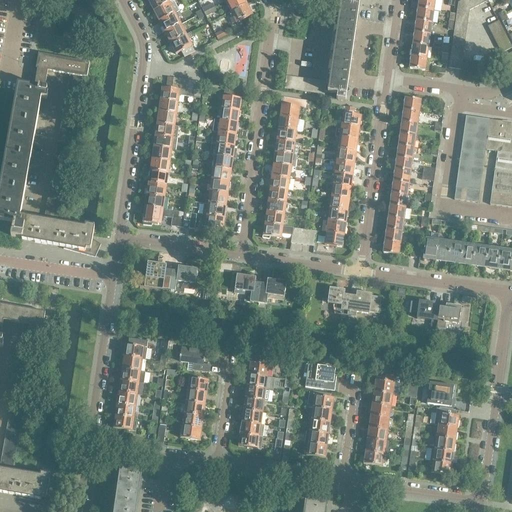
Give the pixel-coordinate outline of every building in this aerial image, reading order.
[(170,3),(168,0),(149,0),(148,1),(154,12),(170,3)] [(247,4),(244,0),(228,0),(225,2),(231,13),(247,4)] [(345,101),(357,20),(360,1),(352,0),(350,0),(350,5),(337,3),(326,82),(324,93),(325,93),(337,95),(336,100),(345,101)] [(434,11),(435,0),(419,0),(418,9),(434,11)] [(474,8),(470,0),(463,0),(458,3),(469,11),(474,8)] [(159,22),(180,12),(174,1),(170,3),(154,12),(159,22)] [(468,17),(469,11),(458,3),(456,15),(468,17)] [(202,9),(204,13),(215,7),(213,4),(202,9)] [(252,15),(247,4),(231,13),(236,24),(253,15),(252,15)] [(432,23),(434,11),(418,9),(416,21),(432,23)] [(182,16),(180,12),(159,22),(164,33),(181,24),(178,19),(182,16)] [(430,35),(432,23),(416,21),(414,33),(430,35)] [(490,32),(501,27),(498,21),(488,27),(490,32)] [(187,35),(181,24),(164,33),(170,44),(187,35)] [(493,37),(504,32),(501,27),(490,32),(493,37)] [(218,41),(228,35),(225,30),(215,35),(218,41)] [(496,43),(507,37),(504,32),(493,37),(496,43)] [(191,33),(187,35),(170,44),(175,54),(175,55),(181,52),(184,58),(195,52),(192,46),(189,40),(194,38),(191,33)] [(428,47),(430,35),(414,33),(413,45),(428,47)] [(498,48),(509,42),(507,37),(496,43),(498,48)] [(511,48),(511,47),(509,42),(498,48),(501,54),(511,48)] [(427,59),(428,47),(413,45),(411,57),(427,59)] [(0,184),(0,221),(14,224),(12,231),(11,236),(11,237),(22,239),(22,240),(64,248),(63,249),(64,249),(95,258),(100,245),(100,246),(101,245),(92,240),(94,227),(85,226),(84,231),(56,226),(57,223),(44,221),(20,216),(41,98),(47,99),(47,93),(48,94),(48,93),(47,93),(47,90),(44,89),(48,71),(70,75),(83,78),(87,79),(88,78),(88,77),(90,65),(90,64),(39,55),(36,68),(36,69),(38,70),(37,70),(34,87),(35,87),(18,84),(18,85),(0,184)] [(425,71),(426,67),(427,59),(411,57),(409,69),(425,71)] [(82,86),(83,78),(70,75),(68,83),(82,86)] [(81,92),(82,86),(68,83),(67,89),(81,92)] [(200,98),(201,92),(194,91),(194,93),(189,92),(183,91),(177,91),(172,90),(166,89),(162,88),(160,97),(161,97),(160,100),(178,103),(179,96),(182,96),(182,93),(194,95),(194,97),(200,98)] [(80,98),(81,92),(67,89),(66,96),(80,98)] [(223,98),(223,101),(222,109),(240,111),(240,106),(241,106),(242,100),(237,99),(238,92),(224,90),(223,97),(223,98)] [(79,104),(80,98),(66,96),(65,102),(79,104)] [(282,101),(282,105),(281,105),(281,111),(280,117),(298,120),(300,108),(307,109),(308,102),(282,98),(282,101)] [(405,99),(403,111),(419,113),(421,101),(405,99)] [(176,115),(178,103),(160,100),(159,112),(176,115)] [(77,110),(79,104),(65,102),(64,108),(77,110)] [(76,117),(77,110),(64,108),(63,114),(76,117)] [(238,124),(240,111),(222,109),(220,121),(238,124)] [(417,125),(419,113),(403,111),(402,123),(417,125)] [(175,126),(176,115),(159,112),(157,124),(175,126)] [(338,113),(336,125),(341,126),(359,129),(360,123),(361,123),(361,117),(338,113)] [(75,123),(76,117),(63,114),(62,120),(75,123)] [(296,132),(298,120),(280,117),(278,129),(296,132)] [(485,150),(489,120),(466,117),(461,153),(485,156),(485,150)] [(74,129),(75,123),(62,120),(61,127),(74,129)] [(497,152),(501,122),(489,120),(485,150),(497,152)] [(236,135),(238,124),(220,121),(219,133),(236,135)] [(509,154),(510,148),(511,142),(511,136),(511,133),(511,123),(501,122),(497,152),(509,154)] [(416,137),(417,125),(402,123),(400,135),(416,137)] [(179,127),(175,126),(157,124),(155,136),(177,139),(179,127)] [(358,140),(359,129),(341,126),(340,138),(358,140)] [(74,129),(61,127),(60,133),(73,135),(74,129)] [(295,144),(296,132),(278,129),(277,141),(295,144)] [(234,147),(236,135),(219,133),(213,132),(212,144),(217,145),(234,147)] [(73,135),(60,133),(58,139),(72,141),(73,135)] [(414,149),(416,137),(400,135),(398,146),(414,149)] [(175,151),(177,139),(155,136),(154,148),(171,150),(175,151)] [(356,153),(358,140),(340,138),(338,150),(356,153)] [(71,148),(72,141),(58,139),(57,145),(71,148)] [(299,144),(295,144),(277,141),(275,153),(297,156),(299,144)] [(234,153),(234,147),(217,145),(212,144),(210,156),(215,157),(215,156),(233,159),(233,160),(235,160),(236,154),(234,153)] [(70,154),(71,148),(57,145),(56,151),(70,154)] [(412,161),(414,149),(398,146),(397,158),(412,161)] [(170,162),(171,150),(154,148),(152,159),(170,162)] [(354,164),(356,153),(338,150),(336,161),(354,164)] [(68,160),(70,154),(56,151),(55,157),(68,160)] [(511,172),(511,153),(509,154),(497,152),(495,170),(511,172)] [(296,166),(297,156),(275,153),(273,165),(291,167),(292,165),(296,166)] [(480,191),(485,156),(461,153),(456,188),(462,189),(467,190),(473,191),(480,191)] [(233,160),(233,159),(215,156),(215,157),(213,168),(231,171),(233,160)] [(67,166),(68,160),(55,157),(54,164),(67,166)] [(411,172),(412,161),(397,158),(395,170),(411,172)] [(168,174),(170,162),(152,159),(150,172),(168,174)] [(353,176),(354,164),(336,161),(335,174),(353,176)] [(66,172),(67,166),(54,164),(53,170),(66,172)] [(290,179),(291,167),(273,165),(272,176),(290,179)] [(229,183),(231,171),(213,168),(212,180),(229,183)] [(435,169),(431,169),(424,168),(423,174),(434,176),(435,169)] [(65,178),(66,172),(53,170),(52,176),(65,178)] [(409,184),(411,172),(395,170),(393,182),(409,184)] [(511,172),(495,170),(491,193),(497,194),(504,195),(510,196),(511,196),(511,172)] [(166,186),(168,174),(150,172),(149,183),(166,186)] [(351,188),(353,176),(335,174),(333,185),(351,188)] [(64,184),(65,178),(52,176),(51,182),(64,184)] [(288,191),(290,179),(272,176),(270,188),(288,191)] [(228,194),(229,183),(212,180),(210,192),(228,194)] [(63,191),(64,184),(51,182),(50,188),(63,191)] [(407,196),(409,184),(393,182),(391,194),(407,196)] [(165,197),(166,186),(149,183),(147,195),(165,197)] [(349,199),(351,188),(333,185),(331,197),(349,199)] [(62,197),(63,191),(50,188),(49,194),(62,197)] [(286,203),(288,191),(270,188),(268,200),(286,203)] [(478,203),(480,191),(473,191),(472,203),(478,203)] [(226,206),(228,194),(210,192),(208,204),(226,206)] [(61,203),(62,197),(49,194),(47,201),(61,203)] [(406,208),(407,196),(391,194),(390,206),(406,208)] [(163,210),(165,197),(147,195),(145,207),(163,210)] [(348,212),(349,199),(331,197),(330,209),(348,212)] [(285,215),(286,203),(268,200),(267,212),(285,215)] [(59,209),(61,203),(47,201),(46,207),(59,209)] [(224,219),(226,206),(208,204),(206,216),(224,219)] [(404,220),(406,208),(390,206),(388,218),(404,220)] [(58,216),(59,209),(46,207),(45,213),(58,216)] [(173,211),(163,210),(145,207),(142,207),(141,214),(144,214),(142,223),(144,223),(143,225),(151,226),(151,224),(162,226),(162,225),(161,225),(161,222),(162,222),(161,222),(162,217),(172,218),(173,211)] [(346,223),(348,212),(330,209),(328,221),(346,223)] [(177,227),(178,216),(179,212),(173,211),(172,218),(171,227),(172,227),(172,226),(177,227)] [(283,227),(285,215),(267,212),(265,224),(283,227)] [(57,223),(58,216),(45,213),(44,221),(57,223)] [(196,215),(190,214),(188,229),(189,229),(194,229),(194,230),(195,226),(196,215)] [(224,223),(224,219),(206,216),(205,228),(204,228),(223,231),(224,223)] [(402,232),(404,220),(388,218),(386,230),(402,232)] [(344,236),(346,223),(328,221),(326,233),(344,236)] [(292,236),(293,228),(283,227),(265,224),(264,228),(263,237),(263,239),(269,240),(269,238),(281,239),(282,235),(292,236)] [(297,244),(299,233),(299,229),(293,228),(292,236),(291,244),(297,244)] [(401,244),(402,232),(386,230),(385,241),(401,244)] [(344,240),(344,236),(326,233),(325,245),(324,245),(343,248),(344,240)] [(436,261),(438,241),(425,239),(423,255),(422,259),(436,261)] [(399,256),(401,244),(385,241),(383,254),(399,256)] [(448,263),(451,243),(438,241),(436,261),(448,263)] [(460,265),(463,244),(451,243),(448,263),(460,265)] [(473,266),(476,246),(463,244),(460,265),(473,266)] [(416,258),(418,246),(412,245),(410,257),(416,258)] [(485,268),(488,248),(476,246),(473,266),(485,268)] [(497,270),(500,250),(488,248),(485,268),(497,270)] [(510,272),(511,255),(511,251),(500,250),(497,270),(510,272)] [(145,278),(162,280),(161,290),(169,291),(171,274),(172,271),(166,270),(166,265),(147,262),(145,278)] [(172,271),(171,274),(169,291),(177,292),(182,293),(183,288),(194,290),(195,284),(197,270),(178,267),(177,272),(172,271)] [(258,304),(261,287),(261,284),(255,283),(256,278),(237,275),(234,291),(235,291),(234,294),(245,295),(244,302),(258,304)] [(261,284),(261,287),(258,304),(257,311),(261,312),(262,308),(265,309),(266,305),(267,305),(268,298),(284,301),(286,282),(267,280),(267,285),(261,284)] [(347,319),(347,316),(350,299),(350,296),(344,295),(345,291),(329,288),(328,298),(327,305),(335,306),(337,315),(342,316),(342,319),(347,319)] [(397,289),(396,297),(404,298),(405,290),(397,289)] [(350,296),(350,299),(347,316),(358,318),(359,309),(369,311),(369,312),(379,314),(379,312),(380,312),(381,306),(380,306),(381,298),(372,297),(372,294),(357,292),(356,297),(350,296)] [(436,329),(439,309),(433,308),(434,303),(419,301),(417,316),(417,318),(429,320),(428,328),(436,329)] [(40,479),(16,475),(12,474),(12,472),(0,469),(0,347),(3,348),(2,348),(3,342),(4,343),(4,342),(2,342),(3,339),(0,338),(3,320),(25,324),(38,327),(42,327),(45,312),(0,304),(0,493),(19,497),(19,498),(20,498),(51,506),(56,494),(48,488),(50,476),(41,474),(40,479)] [(445,309),(439,309),(436,329),(444,330),(445,323),(459,325),(459,322),(467,321),(465,310),(461,309),(461,307),(446,305),(445,309)] [(37,335),(38,327),(25,324),(24,333),(37,335)] [(36,341),(37,335),(24,333),(23,339),(36,341)] [(35,347),(36,341),(23,339),(22,345),(35,347)] [(145,361),(147,342),(129,340),(128,346),(124,345),(124,346),(126,346),(124,357),(142,360),(145,361)] [(34,353),(35,347),(22,345),(21,351),(34,353)] [(203,372),(209,373),(210,366),(203,365),(204,362),(205,362),(205,360),(204,360),(205,352),(181,349),(180,362),(189,364),(188,371),(193,372),(193,371),(203,372)] [(33,359),(34,353),(21,351),(20,357),(33,359)] [(31,366),(33,359),(20,357),(18,363),(31,366)] [(140,372),(142,360),(124,357),(122,369),(140,372)] [(30,372),(31,366),(18,363),(17,370),(30,372)] [(251,364),(249,375),(267,378),(268,366),(269,366),(250,363),(251,364)] [(335,369),(333,369),(312,366),(306,365),(305,365),(303,379),(306,380),(305,388),(323,390),(324,383),(330,384),(331,384),(332,384),(332,383),(333,383),(333,382),(334,381),(335,369)] [(138,384),(140,372),(122,369),(121,382),(138,384)] [(29,378),(30,372),(17,370),(16,376),(29,378)] [(265,389),(267,378),(249,375),(248,387),(265,389)] [(395,383),(394,383),(394,377),(377,375),(376,381),(375,381),(376,381),(374,393),(392,395),(394,384),(395,383)] [(28,384),(29,378),(16,376),(15,382),(28,384)] [(190,379),(188,391),(206,393),(208,382),(209,382),(209,381),(189,378),(189,379),(190,379)] [(27,391),(28,384),(15,382),(14,388),(27,391)] [(136,396),(138,384),(121,382),(119,394),(136,396)] [(453,387),(450,386),(442,385),(430,383),(428,397),(427,405),(435,406),(435,408),(439,409),(439,408),(453,410),(455,400),(452,399),(453,387)] [(407,398),(410,398),(416,399),(418,387),(409,386),(408,390),(407,398)] [(269,390),(265,389),(248,387),(246,399),(263,402),(267,402),(269,390)] [(26,397),(27,391),(14,388),(13,395),(26,397)] [(205,405),(206,393),(188,391),(187,403),(205,405)] [(390,407),(392,395),(374,393),(373,405),(390,407)] [(135,409),(136,396),(119,394),(117,407),(135,409)] [(25,403),(26,397),(13,395),(12,401),(25,403)] [(315,397),(314,408),(332,411),(334,399),(335,400),(335,399),(314,396),(314,397),(315,397)] [(262,414),(263,402),(246,399),(244,411),(262,414)] [(24,409),(25,403),(12,401),(11,407),(24,409)] [(203,417),(205,405),(187,403),(185,415),(203,417)] [(389,419),(390,407),(373,405),(371,417),(389,419)] [(23,415),(24,409),(11,407),(10,413),(23,415)] [(139,409),(135,409),(117,407),(116,417),(137,420),(139,409)] [(331,423),(332,411),(314,408),(312,420),(331,423)] [(452,416),(453,410),(439,408),(439,409),(438,414),(440,415),(439,426),(456,429),(458,417),(459,417),(452,416)] [(260,426),(262,414),(244,411),(242,424),(260,426)] [(21,422),(23,415),(10,413),(8,419),(21,422)] [(201,429),(203,417),(185,415),(183,426),(201,429)] [(137,420),(133,420),(116,417),(114,429),(113,428),(113,429),(136,432),(137,420)] [(387,431),(389,419),(371,417),(369,429),(387,431)] [(20,428),(21,422),(8,419),(7,426),(20,428)] [(329,435),(331,423),(312,420),(310,432),(329,435)] [(258,437),(260,426),(242,424),(241,435),(258,437)] [(19,434),(20,428),(7,426),(6,432),(19,434)] [(199,441),(201,429),(183,426),(182,426),(180,438),(181,438),(200,441),(199,441)] [(455,441),(456,429),(439,426),(437,438),(455,441)] [(159,428),(157,443),(163,444),(166,429),(159,428)] [(385,443),(387,431),(369,429),(368,441),(385,443)] [(18,440),(19,434),(6,432),(5,438),(18,440)] [(329,435),(310,432),(306,432),(305,444),(309,444),(327,447),(329,435)] [(263,438),(258,437),(241,435),(239,446),(238,446),(238,447),(261,450),(263,438)] [(17,447),(18,440),(5,438),(4,444),(17,447)] [(453,453),(455,441),(437,438),(435,450),(453,453)] [(282,440),(282,441),(277,440),(276,439),(273,460),(279,461),(282,440)] [(384,455),(385,443),(368,441),(366,453),(384,455)] [(16,453),(17,447),(4,444),(3,451),(16,453)] [(326,459),(327,447),(309,444),(307,456),(306,456),(326,459)] [(451,465),(453,453),(435,450),(432,450),(430,462),(451,465)] [(15,459),(16,453),(3,451),(2,457),(15,459)] [(382,467),(384,455),(366,453),(364,464),(363,464),(383,467),(382,467)] [(14,465),(15,459),(2,457),(1,463),(14,465)] [(450,476),(451,465),(430,462),(429,467),(433,467),(432,473),(431,473),(430,478),(439,479),(439,475),(450,477),(451,476),(450,476)] [(0,469),(12,472),(14,465),(1,463),(0,466),(0,469)] [(135,511),(142,470),(143,470),(121,467),(114,511),(135,511)] [(325,511),(328,497),(329,497),(329,496),(307,493),(303,511),(325,511)]
